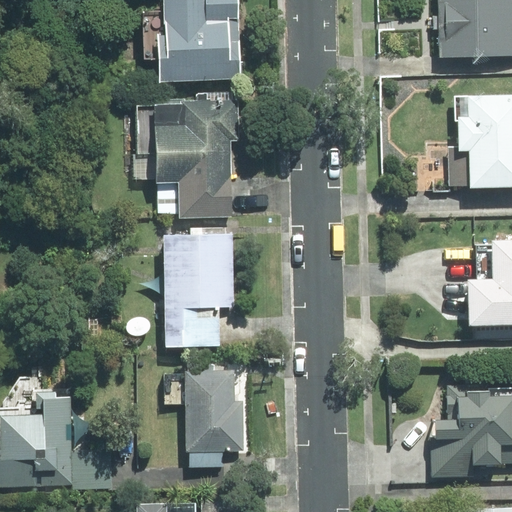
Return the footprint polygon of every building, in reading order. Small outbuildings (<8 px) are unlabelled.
[(167,0),(168,29),(163,29),(163,77),(243,77),(242,0),(167,0)] [(511,53),(511,0),(441,0),(442,54),(511,53)] [(451,184),(511,182),(511,88),(471,90),(472,112),(461,112),(462,144),(450,144),(451,184)] [(182,216),(235,215),(234,139),(242,139),(241,95),(159,96),(160,179),(181,179),(182,216)] [(237,306),(236,231),(167,232),(169,344),(223,343),(223,306),(237,306)] [(471,274),(472,320),(511,319),(511,233),(495,234),(496,273),(471,274)] [(190,403),(189,465),(226,465),(226,449),(247,449),(247,398),(237,398),(238,367),(169,367),(169,402),(190,403)] [(432,414),(434,476),(476,475),(476,462),(511,461),(511,388),(495,389),(495,382),(449,383),(450,414),(432,414)] [(74,448),(74,393),(59,393),(59,387),(40,387),(40,404),(48,404),(48,409),(5,408),(5,453),(0,452),(0,484),(113,485),(113,448),(74,448)] [(202,511),(241,511),(241,494),(202,494),(202,511)] [(141,511),(190,511),(191,498),(141,498),(141,511)] [(458,511),(511,511),(511,503),(458,503),(458,511)]
